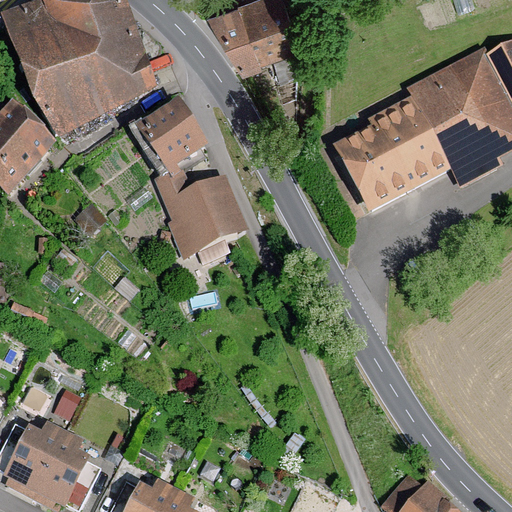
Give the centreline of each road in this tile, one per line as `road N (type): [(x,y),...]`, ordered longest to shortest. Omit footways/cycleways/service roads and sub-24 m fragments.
road 1 (secondary): [(493,511),(394,393),(209,61)]
road 2 (residential): [(209,61),(199,112),(368,511)]
